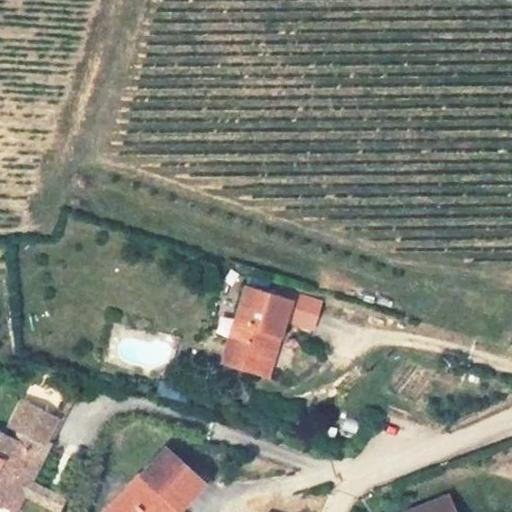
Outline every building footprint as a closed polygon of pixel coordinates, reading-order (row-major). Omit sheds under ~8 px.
[(220,377),(256,388),(269,346),(278,349),(288,316),(243,302),(220,377)] [(256,388),(266,391),(278,349),(269,346),(256,388)] [(0,511),(8,511),(22,486),(33,491),(44,469),(34,465),(39,454),(44,456),(69,408),(49,398),(46,402),(33,396),(11,440),(20,444),(14,455),(0,447),(0,511)] [(39,454),(34,465),(44,469),(74,410),(69,408),(44,456),(39,454)] [(205,511),(212,506),(177,469),(131,511),(205,511)] [(22,486),(8,511),(22,511),(25,508),(33,511),(63,511),(31,496),(33,491),(22,486)] [(457,511),(451,500),(427,511),(457,511)]
